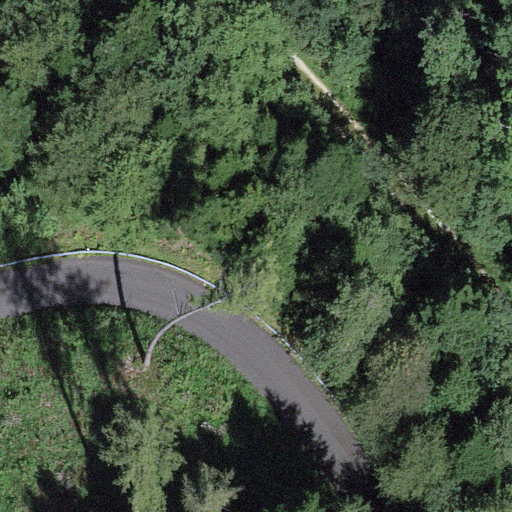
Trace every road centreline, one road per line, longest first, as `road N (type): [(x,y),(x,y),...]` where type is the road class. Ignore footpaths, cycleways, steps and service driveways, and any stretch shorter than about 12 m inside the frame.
road 1 (unclassified): [(0,290),(104,277),(150,283),(190,301),(235,331),(379,511)]
road 2 (track): [(219,0),(282,57),(511,318)]
